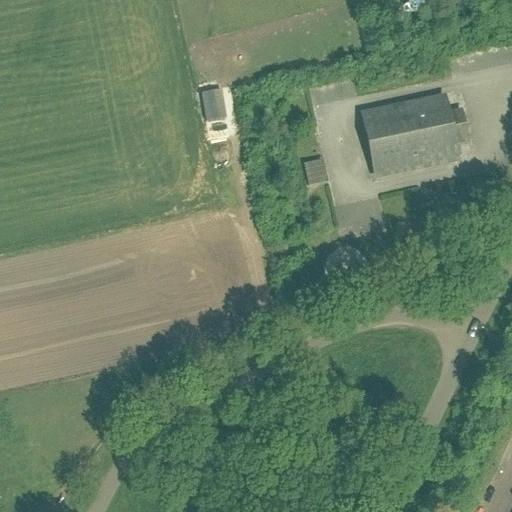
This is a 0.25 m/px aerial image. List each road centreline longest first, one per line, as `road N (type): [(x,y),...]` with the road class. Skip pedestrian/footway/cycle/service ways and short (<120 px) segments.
road 1 (unclassified): [(98,511),(140,441),(178,411),(330,332),(399,316),(423,317),(468,337)]
road 2 (unclassified): [(386,511),(468,337)]
